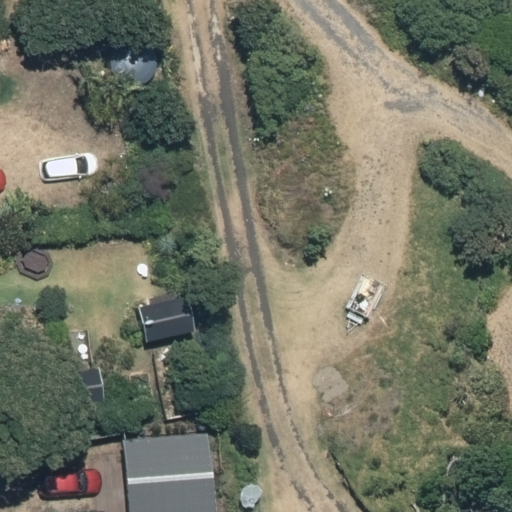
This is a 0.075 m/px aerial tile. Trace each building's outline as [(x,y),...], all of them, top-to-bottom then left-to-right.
[(78,51),(0,60),(0,68),(3,94),(82,84),(78,51)] [(187,299),(137,309),(144,343),(193,333),(187,299)] [(60,370),(62,408),(99,407),(97,367),(60,370)] [(212,511),(208,436),(123,440),(126,511),(212,511)] [(458,511),(460,496),(414,491),(412,511),(458,511)]
